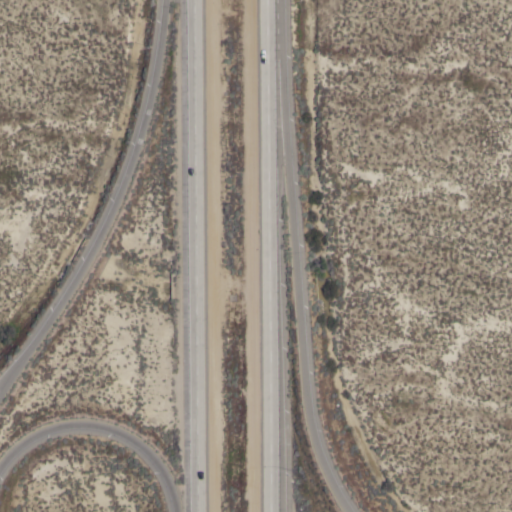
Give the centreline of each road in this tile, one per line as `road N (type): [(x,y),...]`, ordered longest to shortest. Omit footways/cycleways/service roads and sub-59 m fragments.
road 1 (motorway): [(350,511),(322,464),(302,373),(276,0)]
road 2 (motorway): [(193,0),(197,511)]
road 3 (motorway): [(276,511),(272,0)]
road 4 (motorway): [(165,0),(144,123),(115,210),(0,388)]
road 5 (motorway): [(0,466),(45,429),(96,424),(135,442),(155,464),(174,511)]
